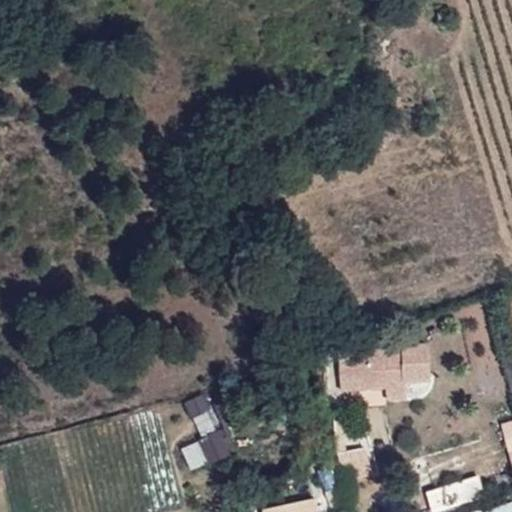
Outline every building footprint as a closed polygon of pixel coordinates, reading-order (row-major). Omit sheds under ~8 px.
[(438,12),(440,26),(449,25),(446,10),(438,12)] [(388,399),(400,399),(400,375),(388,374),(387,348),(342,348),(342,390),(388,389),(388,399)] [(190,401),(204,435),(226,425),(211,392),(190,401)] [(195,470),(237,453),(228,429),(186,445),(195,470)] [(481,473),(430,492),(437,511),(441,511),(489,494),(481,473)] [(266,511),(323,511),(320,497),(266,511)] [(511,511),(511,500),(489,510),(489,511),(511,511)]
